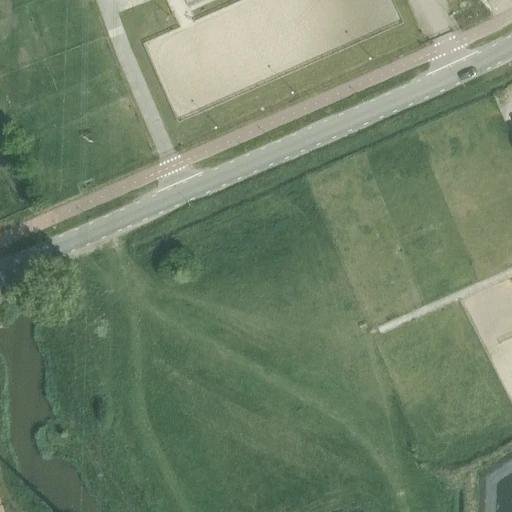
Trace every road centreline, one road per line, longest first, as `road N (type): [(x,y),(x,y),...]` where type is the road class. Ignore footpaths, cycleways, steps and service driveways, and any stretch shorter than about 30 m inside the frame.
road 1 (unclassified): [(0,271),(511,48)]
road 2 (track): [(182,511),(116,380),(118,340),(134,295),(116,220)]
